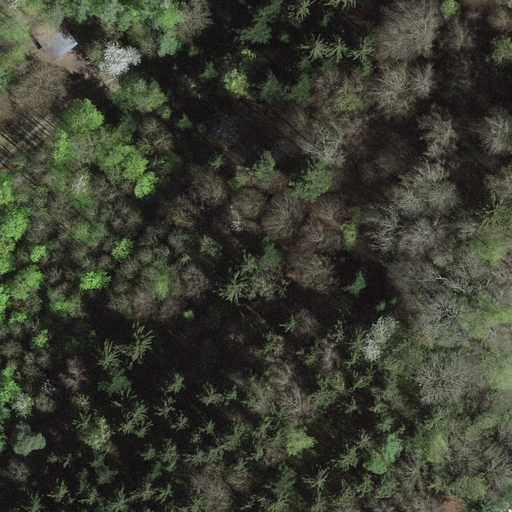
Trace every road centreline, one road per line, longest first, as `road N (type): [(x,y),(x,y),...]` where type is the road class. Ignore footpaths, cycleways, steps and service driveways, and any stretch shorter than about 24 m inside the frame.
road 1 (track): [(226,11),(226,59),(161,216),(0,487)]
road 2 (track): [(226,11),(92,94),(0,171)]
